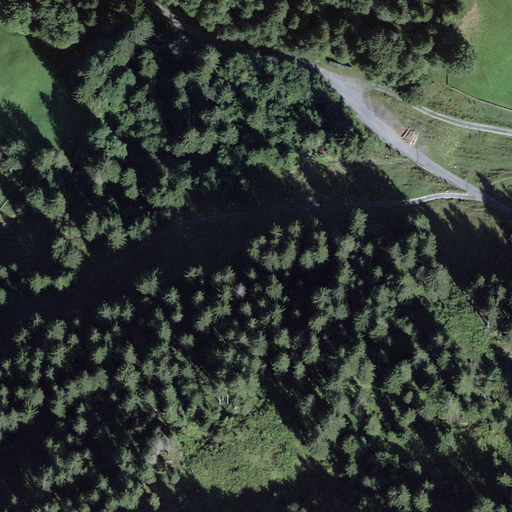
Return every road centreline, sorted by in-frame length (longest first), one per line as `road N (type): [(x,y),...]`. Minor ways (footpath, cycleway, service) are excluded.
road 1 (track): [(0,320),(201,219),(473,193)]
road 2 (track): [(327,84),(428,168),(511,217)]
road 3 (track): [(327,84),(373,84),(440,118),(511,133)]
road 4 (track): [(157,0),(183,20),(281,54),(327,84)]
